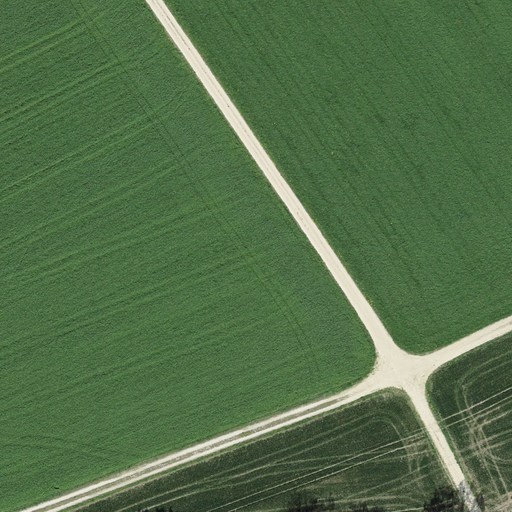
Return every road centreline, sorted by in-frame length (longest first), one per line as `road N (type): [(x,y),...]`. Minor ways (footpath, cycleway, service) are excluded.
road 1 (track): [(467,511),(404,376),(150,0)]
road 2 (track): [(56,511),(511,327)]
